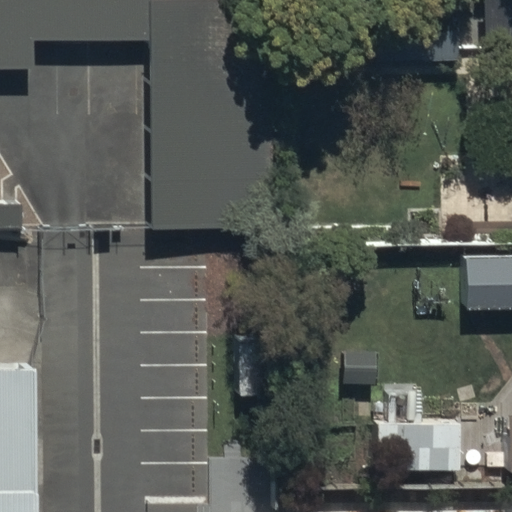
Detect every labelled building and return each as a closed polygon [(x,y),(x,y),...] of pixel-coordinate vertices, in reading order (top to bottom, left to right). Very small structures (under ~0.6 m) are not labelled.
[(275,0),(0,0),(0,60),(28,60),(28,31),(144,32),(144,220),(276,220),(275,0)] [(352,0),(353,64),(455,64),(454,0),(352,0)] [(0,221),(18,222),(18,197),(0,197),(0,221)] [(511,259),(460,259),(460,312),(511,311),(511,259)] [(28,511),(28,359),(0,358),(0,511),(28,511)] [(511,419),(501,420),(501,478),(511,478),(511,419)] [(456,421),(370,421),(370,474),(456,474),(456,421)]
